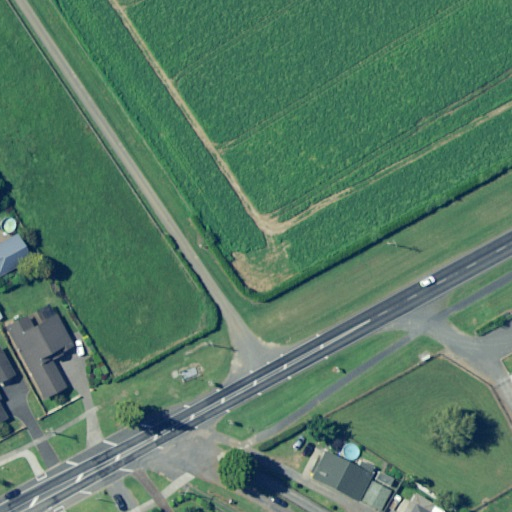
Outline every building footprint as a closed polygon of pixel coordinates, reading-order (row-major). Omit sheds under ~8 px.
[(0,275),(29,259),(15,235),(0,243),(0,275)] [(65,388),(50,360),(63,352),(61,348),(70,343),(50,305),(5,329),(43,400),(65,388)] [(0,399),(0,383),(9,378),(0,360),(0,422),(10,418),(0,399)] [(355,502),(372,470),(358,463),(356,468),(323,452),(310,479),(355,502)] [(378,473),(363,504),(379,511),(395,481),(378,473)] [(441,511),(409,492),(396,511),(397,511),(441,511)]
